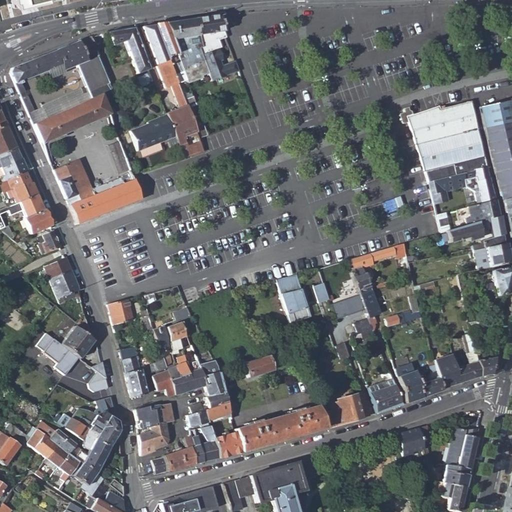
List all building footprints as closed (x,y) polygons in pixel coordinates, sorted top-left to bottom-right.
[(217,16),(193,20),(203,50),(199,51),(208,74),(211,82),(237,72),(234,62),(220,67),(218,62),(221,61),(216,50),(219,49),(216,42),(225,38),(220,24),(217,16)] [(193,20),(165,24),(176,53),(175,54),(186,83),(208,74),(199,51),(203,50),(193,20)] [(165,24),(154,25),(166,58),(175,54),(176,53),(165,24)] [(154,25),(140,28),(155,65),(167,61),(166,58),(154,25)] [(130,59),(142,55),(132,29),(109,33),(113,45),(123,42),(130,59)] [(76,42),(102,103),(114,98),(89,37),(76,42)] [(31,124),(39,143),(103,116),(112,137),(116,135),(108,118),(102,103),(76,42),(11,68),(8,73),(17,93),(24,90),(20,81),(60,66),(62,70),(74,65),(90,99),(31,124)] [(142,55),(130,59),(136,74),(148,70),(142,55)] [(126,56),(112,61),(113,65),(128,60),(126,56)] [(183,102),(167,61),(155,65),(164,88),(169,86),(177,104),(183,102)] [(121,67),(113,71),(117,82),(126,79),(121,67)] [(141,87),(153,83),(148,71),(136,75),(141,87)] [(79,89),(51,101),(56,114),(90,99),(86,92),(81,94),(79,89)] [(25,96),(20,98),(26,113),(31,111),(25,96)] [(430,159),(469,147),(478,139),(471,110),(467,100),(436,110),(435,107),(410,116),(404,118),(406,123),(425,182),(427,182),(436,180),(430,159)] [(31,111),(26,113),(31,124),(56,114),(51,102),(31,111)] [(197,138),(183,102),(177,104),(178,108),(164,113),(164,115),(173,136),(181,158),(202,151),(197,138)] [(505,219),(511,217),(511,123),(508,102),(478,109),(505,219)] [(402,124),(406,123),(404,118),(410,116),(407,108),(402,109),(401,110),(402,113),(399,114),(398,116),(399,123),(402,124)] [(137,150),(173,136),(164,115),(146,121),(147,124),(129,130),(137,150)] [(124,121),(116,124),(121,136),(128,133),(124,121)] [(0,155),(14,149),(5,127),(0,128),(0,155)] [(436,180),(485,167),(478,139),(469,147),(430,159),(436,180)] [(76,160),(51,170),(75,224),(138,200),(128,172),(117,141),(113,142),(125,173),(87,188),(86,184),(87,183),(76,160)] [(14,149),(0,155),(0,172),(4,181),(24,173),(14,149)] [(476,205),(493,201),(485,167),(436,180),(427,182),(432,205),(447,202),(444,192),(463,188),(473,193),(476,205)] [(24,173),(4,181),(8,191),(11,198),(14,204),(34,196),(24,173)] [(14,204),(4,208),(7,213),(11,212),(12,215),(20,212),(23,219),(41,211),(34,196),(14,204)] [(493,201),(476,205),(466,207),(469,218),(464,220),(465,226),(474,223),(477,222),(479,221),(485,220),(496,216),(493,201)] [(23,219),(21,220),(28,235),(48,227),(41,211),(23,219)] [(479,221),(477,222),(480,230),(487,227),(485,220),(479,221)] [(474,223),(465,226),(444,232),(447,244),(464,239),(465,242),(478,238),(474,223)] [(3,228),(0,229),(0,232),(10,240),(12,239),(6,227),(3,228)] [(43,242),(38,245),(42,255),(57,249),(51,233),(40,237),(43,242)] [(474,271),(506,262),(501,235),(479,241),(480,243),(467,247),(467,249),(470,252),(474,271)] [(394,246),(370,253),(373,261),(396,254),(394,246)] [(62,260),(41,269),(42,271),(47,280),(67,271),(62,260)] [(367,265),(360,267),(361,270),(372,267),(370,261),(366,263),(367,265)] [(489,272),(495,296),(506,294),(510,277),(507,267),(489,272)] [(42,271),(37,273),(42,283),(47,280),(42,271)] [(67,271),(47,280),(58,304),(74,298),(75,300),(77,299),(73,284),(67,271)] [(292,276),(271,281),(280,314),(300,309),(292,276)] [(24,277),(22,279),(32,287),(34,284),(27,278),(26,279),(24,277)] [(320,283),(310,287),(316,304),(326,300),(320,283)] [(365,286),(352,291),(363,319),(369,317),(372,315),(376,314),(365,286)] [(352,296),(328,305),(333,319),(357,311),(352,296)] [(394,316),(382,319),(385,328),(417,318),(412,296),(406,297),(410,314),(395,318),(394,316)] [(107,302),(110,324),(132,321),(129,299),(107,302)] [(185,309),(171,314),(174,321),(188,316),(185,309)] [(474,316),(465,318),(466,323),(482,320),(488,318),(487,312),(474,314),(474,316)] [(372,315),(363,319),(368,331),(371,330),(373,327),(373,324),(376,323),(372,315)] [(146,316),(140,318),(146,337),(152,335),(151,331),(146,316)] [(83,318),(73,323),(84,332),(86,330),(83,318)] [(371,336),(363,319),(353,323),(360,340),(371,336)] [(482,320),(466,323),(468,328),(483,325),(482,320)] [(166,327),(165,329),(170,356),(176,355),(172,340),(182,337),(177,323),(166,327)] [(161,327),(151,331),(152,335),(155,343),(159,358),(162,367),(169,363),(161,327)] [(72,328),(58,345),(77,360),(90,344),(89,341),(72,328)] [(155,343),(149,345),(153,357),(155,356),(155,359),(159,358),(155,343)] [(341,343),(333,346),(338,360),(346,357),(341,343)] [(195,347),(190,349),(192,352),(195,362),(197,365),(201,363),(195,347)] [(131,348),(117,351),(123,374),(135,371),(138,369),(136,364),(128,366),(126,360),(134,358),(131,348)] [(439,389),(459,382),(454,369),(451,355),(435,359),(436,361),(430,362),(431,365),(435,378),(438,391),(439,390),(439,389)] [(253,359),(237,365),(241,378),(265,372),(261,357),(253,359)] [(135,371),(123,374),(129,398),(143,395),(140,378),(162,369),(162,367),(159,358),(155,359),(150,361),(151,364),(138,369),(135,371)] [(181,364),(173,367),(177,377),(185,375),(184,373),(187,372),(182,358),(180,360),(181,364)] [(492,358),(475,360),(475,363),(478,376),(488,375),(492,358)] [(185,375),(177,377),(182,393),(201,387),(204,387),(195,362),(192,363),(192,361),(188,362),(192,371),(187,372),(184,373),(185,375)] [(99,363),(88,368),(104,380),(99,363)] [(459,382),(478,376),(475,363),(466,365),(454,369),(459,382)] [(173,367),(164,370),(165,371),(168,380),(177,377),(173,367)] [(397,371),(392,373),(402,403),(418,398),(414,386),(415,385),(410,371),(409,371),(408,368),(402,369),(402,371),(399,372),(397,371)] [(165,371),(149,378),(155,391),(161,390),(164,395),(171,396),(173,395),(168,380),(165,371)] [(216,372),(201,377),(204,387),(201,387),(205,397),(221,392),(216,372)] [(177,377),(168,380),(173,395),(182,393),(177,377)] [(415,385),(414,386),(418,398),(438,391),(435,378),(415,385)] [(388,380),(365,388),(374,413),(398,405),(389,379),(388,380)] [(205,409),(201,410),(205,421),(220,416),(217,406),(224,404),(221,392),(205,397),(202,398),(205,409)] [(329,412),(317,416),(321,429),(367,415),(359,394),(334,401),(335,403),(327,406),(329,412)] [(76,404),(73,407),(82,414),(85,410),(76,404)] [(166,404),(157,405),(160,421),(160,423),(162,423),(170,421),(166,404)] [(197,404),(187,407),(189,413),(201,410),(200,408),(198,408),(197,404)] [(224,404),(217,406),(220,416),(220,417),(228,415),(224,404)] [(144,407),(132,410),(134,422),(137,421),(138,423),(135,425),(136,428),(136,430),(147,428),(152,427),(151,423),(160,421),(157,405),(144,407)] [(313,406),(231,430),(232,433),(237,452),(321,429),(313,406)] [(16,408),(12,412),(23,420),(24,419),(26,416),(16,408)] [(82,414),(78,419),(88,426),(94,417),(85,410),(82,414)] [(189,413),(184,415),(187,427),(198,424),(205,422),(205,421),(201,410),(189,413)] [(89,427),(87,431),(95,435),(93,441),(106,449),(116,430),(114,422),(106,416),(102,423),(94,417),(88,426),(89,427)] [(15,419),(11,425),(28,438),(33,432),(15,419)] [(68,420),(62,429),(81,441),(87,431),(68,420)] [(148,432),(136,435),(138,451),(143,451),(143,453),(163,445),(165,440),(164,435),(162,423),(160,423),(160,421),(151,423),(152,427),(147,428),(148,432)] [(40,423),(34,430),(40,435),(46,427),(40,423)] [(8,424),(3,431),(23,445),(24,444),(44,459),(45,460),(55,446),(40,435),(34,430),(33,432),(28,438),(8,424)] [(424,425),(416,428),(421,443),(429,441),(424,425)] [(443,463),(467,469),(476,428),(462,427),(451,425),(450,435),(443,463)] [(46,427),(40,435),(55,446),(57,448),(63,439),(46,427)] [(416,428),(395,434),(397,441),(403,461),(412,459),(412,457),(423,454),(422,450),(421,443),(416,428)] [(81,441),(81,448),(99,461),(106,449),(93,441),(95,435),(87,431),(81,441)] [(206,443),(196,445),(200,463),(217,458),(211,439),(209,432),(201,436),(206,443)] [(232,433),(211,439),(217,458),(237,452),(232,433)] [(0,465),(2,467),(16,446),(0,434),(0,465)] [(390,442),(397,441),(395,434),(388,436),(390,442)] [(193,436),(187,437),(190,447),(187,448),(191,465),(200,463),(196,445),(193,436)] [(187,437),(181,439),(184,449),(187,448),(190,447),(187,437)] [(63,439),(57,448),(72,458),(77,450),(63,439)] [(172,452),(161,456),(161,457),(165,471),(191,465),(187,448),(184,449),(179,449),(178,448),(176,448),(176,444),(178,441),(176,439),(172,445),(173,449),(172,449),(172,452)] [(44,459),(41,463),(53,472),(56,468),(65,454),(57,448),(55,446),(45,460),(44,459)] [(86,453),(80,465),(94,474),(99,461),(86,453)] [(65,454),(56,468),(62,473),(59,476),(62,478),(65,479),(77,462),(65,454)] [(161,457),(150,460),(154,474),(165,471),(161,457)] [(306,460),(292,464),(296,481),(310,477),(306,460)] [(292,511),(287,494),(299,490),(296,481),(291,463),(245,476),(253,504),(266,500),(269,511),(292,511)] [(442,481),(463,486),(467,469),(443,463),(441,473),(434,472),(436,463),(426,464),(430,479),(442,481)] [(80,465),(71,477),(81,484),(77,490),(81,493),(87,496),(88,497),(100,479),(80,465)] [(62,478),(52,487),(57,490),(65,479),(62,478)] [(444,509),(457,511),(463,486),(442,481),(439,494),(447,497),(444,509)] [(161,503),(158,504),(160,511),(200,511),(212,509),(207,487),(163,500),(164,503),(161,503)] [(77,490),(72,500),(75,502),(81,493),(77,490)] [(102,499),(100,504),(113,511),(121,511),(121,500),(107,493),(102,499)] [(87,496),(82,506),(92,511),(113,511),(100,504),(88,497),(87,496)]
